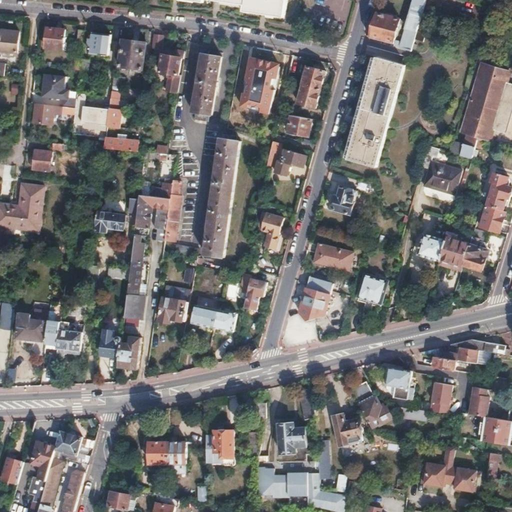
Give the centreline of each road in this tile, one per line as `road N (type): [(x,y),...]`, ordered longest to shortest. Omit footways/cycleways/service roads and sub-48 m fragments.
road 1 (residential): [(349,56),(270,362)]
road 2 (residential): [(43,8),(210,27),(349,56)]
road 3 (primary): [(271,377),(449,329)]
road 4 (primary): [(449,329),(270,362)]
road 5 (primary): [(113,407),(271,377)]
road 6 (primary): [(270,362),(115,392)]
road 7 (unclassified): [(43,8),(33,141)]
